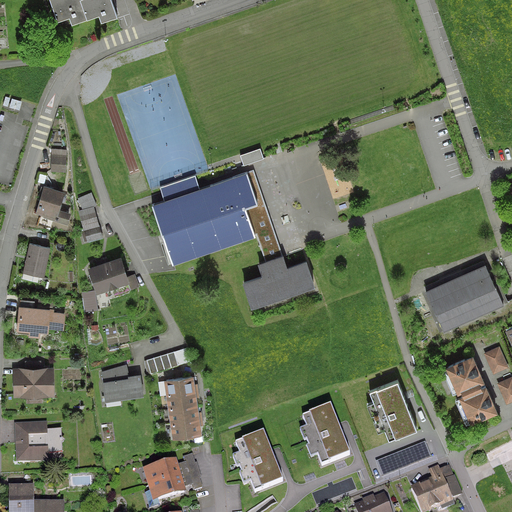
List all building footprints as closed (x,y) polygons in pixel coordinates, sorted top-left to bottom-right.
[(100,21),(116,16),(110,0),(48,0),(56,21),(72,15),(75,22),(98,14),(100,21)] [(50,171),(64,171),(64,150),(51,149),(50,171)] [(246,166),(266,159),(263,149),(243,156),(246,166)] [(164,200),(152,205),(172,264),(258,235),(266,260),(282,255),(253,170),(198,189),(194,176),(159,187),(164,200)] [(43,216),(65,223),(68,214),(56,211),(62,193),(43,188),(42,191),(39,190),(38,195),(41,196),(36,211),(44,214),(43,216)] [(90,193),(77,198),(82,210),(95,205),(90,193)] [(100,237),(97,226),(85,230),(87,240),(100,237)] [(38,273),(43,274),(49,248),(28,243),(27,250),(28,251),(26,259),(25,259),(22,273),(21,278),(34,281),(37,279),(38,273)] [(244,282),(253,308),(315,287),(306,261),(287,267),(282,255),(266,260),(259,263),(263,275),(244,282)] [(97,266),(89,269),(96,290),(107,286),(106,282),(113,279),(115,284),(126,280),(126,278),(119,259),(103,264),(102,260),(95,262),(97,266)] [(502,305),(484,264),(425,290),(443,331),(502,305)] [(129,289),(136,286),(132,276),(126,278),(126,280),(129,289)] [(81,294),(84,311),(93,309),(92,296),(90,292),(81,294)] [(33,301),(19,300),(16,332),(37,335),(38,329),(46,330),(46,327),(62,328),(63,314),(51,313),(51,311),(36,309),(36,308),(32,308),(33,301)] [(497,348),(484,353),(493,372),(505,366),(497,348)] [(177,365),(173,351),(166,353),(170,367),(177,365)] [(170,367),(166,353),(159,355),(163,369),(170,367)] [(163,369),(159,355),(152,358),(156,371),(163,369)] [(481,380),(470,356),(446,367),(450,374),(448,375),(452,384),(454,384),(457,391),(460,390),(463,396),(460,397),(463,404),(461,405),(465,415),(467,414),(470,421),(495,410),(484,386),(480,388),(478,382),(481,380)] [(156,371),(152,358),(145,360),(150,373),(156,371)] [(24,362),(25,370),(36,370),(39,370),(39,369),(39,362),(24,362)] [(128,379),(125,366),(101,373),(103,382),(128,379)] [(14,374),(15,395),(51,393),(50,373),(46,373),(46,369),(39,369),(39,370),(36,370),(36,374),(14,374)] [(193,391),(190,376),(165,380),(167,395),(193,391)] [(102,382),(104,397),(141,392),(139,377),(128,379),(103,382),(102,382)] [(498,384),(506,402),(511,399),(511,381),(510,378),(498,384)] [(415,428),(395,381),(370,392),(390,438),(415,428)] [(195,405),(193,391),(167,395),(169,408),(195,405)] [(197,419),(195,405),(169,408),(171,422),(197,419)] [(351,456),(333,407),(306,417),(324,466),(351,456)] [(199,433),(197,419),(171,422),(173,437),(199,433)] [(60,453),(60,444),(62,442),(60,439),(59,431),(45,432),(45,424),(15,425),(16,462),(46,461),(46,453),(60,453)] [(284,482),(265,433),(237,444),(256,493),(284,482)] [(511,458),(511,441),(485,455),(488,462),(497,457),(501,464),(511,458)] [(395,469),(433,460),(430,446),(391,456),(395,469)] [(192,461),(190,455),(182,458),(184,464),(192,461)] [(149,476),(147,480),(149,486),(178,477),(173,462),(147,470),(149,476)] [(453,505),(450,499),(459,495),(452,478),(451,478),(446,468),(438,471),(437,467),(428,471),(431,478),(430,478),(432,482),(412,491),(420,511),(422,511),(438,504),(440,510),(453,505)] [(183,492),(178,477),(149,486),(151,492),(154,494),(156,500),(183,492)] [(192,491),(200,488),(198,482),(190,485),(192,491)] [(342,482),(316,492),(320,503),(346,493),(342,482)] [(30,504),(30,488),(10,488),(9,511),(30,511),(30,505),(38,505),(38,504),(30,504)] [(388,511),(383,496),(355,507),(356,511),(388,511)]
